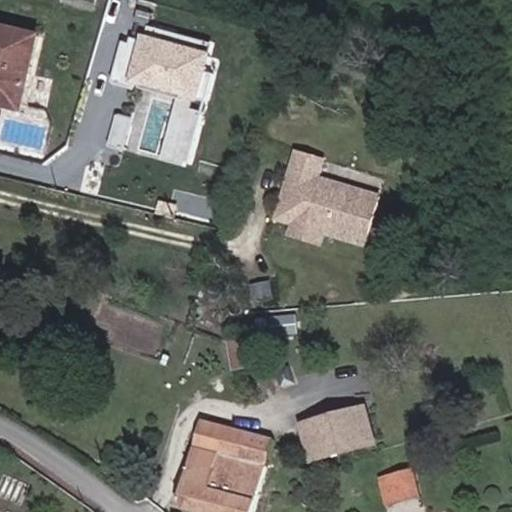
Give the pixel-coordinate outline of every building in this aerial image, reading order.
[(0,105),(22,111),(39,37),(0,28),(0,105)] [(206,75),(211,59),(204,57),(207,45),(158,30),(154,42),(147,40),(144,49),(124,43),(112,83),(134,90),(137,79),(154,84),(158,70),(184,77),(179,96),(184,98),(166,159),(188,165),(203,115),(190,111),(193,101),(206,104),(214,77),(206,75)] [(127,145),(136,117),(123,113),(114,141),(127,145)] [(367,241),(380,197),(319,179),(324,162),(297,154),(289,183),(293,184),(289,197),(285,196),(279,216),(367,241)] [(322,245),(325,235),(365,246),(367,241),(279,216),(278,221),(294,226),(291,236),(322,245)] [(246,367),(241,340),(230,342),(235,370),(246,367)] [(377,445),(367,411),(305,428),(314,462),(377,445)] [(196,511),(256,511),(275,442),(203,423),(181,508),(196,511)] [(421,497),(414,472),(383,480),(390,506),(421,497)]
